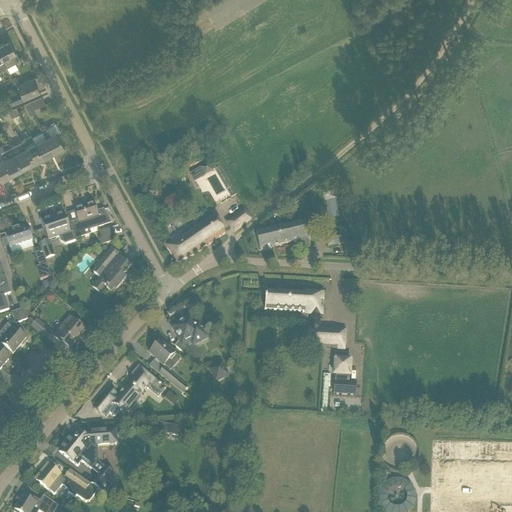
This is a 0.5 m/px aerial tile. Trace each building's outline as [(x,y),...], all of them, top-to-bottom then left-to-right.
[(8,40),(0,44),(0,53),(7,67),(19,60),(8,40)] [(12,77),(20,93),(24,99),(33,96),(39,93),(32,78),(19,84),(15,76),(12,77)] [(8,106),(24,99),(20,93),(4,99),(8,106)] [(30,101),(34,109),(45,104),(41,96),(30,101)] [(36,112),(34,109),(30,101),(24,104),(30,115),(36,112)] [(16,107),(8,110),(12,117),(19,114),(16,107)] [(14,121),(12,117),(8,110),(2,113),(8,124),(14,121)] [(56,123),(47,128),(47,129),(42,132),(53,152),(63,147),(64,147),(57,133),(60,131),(56,123)] [(43,158),(35,143),(30,134),(20,140),(21,142),(32,163),(43,158)] [(53,152),(45,138),(35,143),(43,158),(53,152)] [(22,169),(32,163),(21,142),(10,147),(14,154),(22,169)] [(14,154),(10,147),(4,151),(1,145),(0,145),(0,152),(4,160),(11,174),(22,169),(14,154)] [(1,180),(11,174),(4,160),(0,161),(0,179),(1,180)] [(204,177),(213,172),(209,163),(200,168),(204,177)] [(76,239),(83,237),(91,235),(89,231),(110,224),(103,211),(96,213),(93,204),(93,205),(93,206),(83,209),(82,208),(81,206),(74,209),(75,211),(74,211),(78,223),(71,226),(76,239)] [(251,219),(245,211),(243,209),(226,223),(234,233),(251,219)] [(50,240),(50,241),(59,238),(60,242),(65,245),(75,242),(72,232),(69,233),(68,230),(63,214),(62,215),(63,216),(51,220),(50,217),(40,220),(43,229),(44,229),(47,237),(49,241),(50,240)] [(224,233),(219,225),(213,216),(166,246),(177,263),(224,233)] [(309,247),(303,222),(280,227),(278,222),(270,224),(271,229),(255,233),(259,250),(298,241),(300,249),(309,247)] [(10,250),(19,247),(32,243),(26,227),(4,234),(10,250)] [(110,229),(99,232),(100,238),(98,239),(100,246),(114,242),(110,229)] [(339,233),(324,237),(327,249),(342,245),(339,233)] [(49,241),(40,244),(46,260),(55,256),(50,241),(49,241)] [(41,248),(34,251),(39,267),(36,268),(40,281),(50,277),(41,248)] [(92,273),(101,280),(92,290),(96,292),(102,297),(106,292),(110,296),(113,292),(115,293),(120,287),(117,284),(130,268),(122,261),(121,263),(115,259),(118,255),(110,249),(101,260),(102,261),(92,273)] [(7,285),(0,287),(0,313),(9,311),(4,296),(10,294),(7,285)] [(308,348),(310,348),(320,349),(344,350),(344,340),(345,330),(330,329),(330,332),(324,331),(324,329),(319,329),(320,315),(322,316),(322,308),(319,308),(320,301),(322,301),(323,294),(306,293),(306,294),(265,291),(264,311),(304,313),(304,316),(310,316),(309,338),(308,348)] [(11,313),(15,324),(28,320),(24,309),(11,313)] [(53,334),(45,328),(32,317),(27,324),(31,327),(47,341),(53,334)] [(61,341),(69,348),(75,341),(74,341),(83,330),(83,331),(84,331),(69,318),(53,337),(60,343),(61,341)] [(193,345),(206,338),(199,324),(195,327),(190,318),(172,328),(180,341),(175,347),(191,361),(195,358),(186,343),(191,340),(193,345)] [(8,324),(0,332),(0,345),(10,354),(12,355),(26,339),(18,333),(8,324)] [(156,361),(163,367),(175,354),(168,347),(166,349),(159,342),(149,354),(156,361)] [(0,345),(0,370),(10,359),(7,357),(10,354),(0,345)] [(334,382),(333,395),(353,396),(355,396),(356,384),(349,383),(350,361),(335,360),(334,376),(335,376),(335,382),(334,382)] [(229,376),(222,362),(208,370),(215,384),(229,376)] [(180,383),(164,369),(159,375),(175,389),(180,383)] [(138,397),(147,385),(150,387),(155,381),(146,373),(141,379),(137,375),(116,399),(114,397),(115,396),(109,391),(100,402),(105,406),(103,409),(114,418),(120,411),(123,414),(126,410),(128,412),(140,399),(138,397)] [(0,436),(0,437),(0,436),(0,437),(18,418),(0,402),(0,436)] [(165,434),(178,437),(181,428),(168,424),(168,425),(158,423),(155,435),(161,437),(162,432),(166,433),(165,434)] [(71,437),(59,452),(67,459),(72,463),(78,467),(81,462),(91,470),(97,463),(95,446),(100,446),(117,444),(116,439),(118,437),(116,435),(115,431),(88,433),(80,434),(76,439),(75,439),(75,440),(71,437)] [(90,502),(97,490),(90,485),(85,481),(84,482),(71,472),(64,481),(59,477),(60,475),(50,467),(42,475),(41,474),(36,480),(54,495),(62,486),(67,490),(67,493),(75,498),(76,497),(86,503),(90,502)] [(98,476),(90,485),(97,490),(106,496),(112,488),(106,483),(98,476)] [(373,510),(381,511),(409,511),(417,487),(383,477),(373,510)] [(31,497),(29,500),(23,497),(14,511),(16,511),(54,511),(57,507),(43,497),(40,502),(31,497)]
